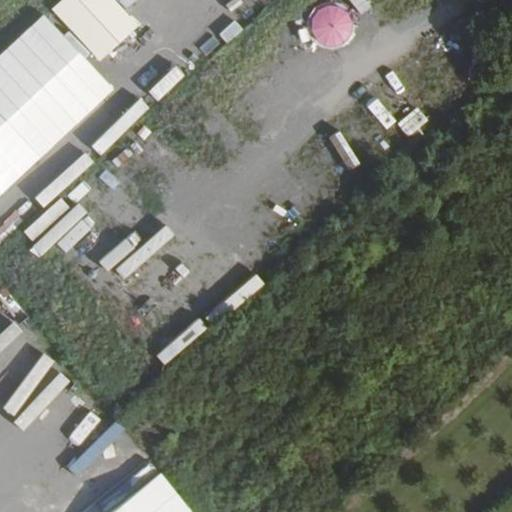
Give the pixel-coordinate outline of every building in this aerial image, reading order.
[(472,53),(445,74),(458,90),(485,69),(472,53)] [(249,69),(229,89),(238,98),(258,77),(249,69)] [(372,117),(397,96),(388,85),(363,107),(372,117)] [(202,89),(142,140),(183,188),(212,162),(224,176),(254,150),(202,89)] [(355,165),(327,134),(312,147),(341,178),(355,165)] [(89,381),(78,387),(91,412),(102,406),(89,381)] [(68,511),(69,511),(196,511),(148,450),(68,511)]
